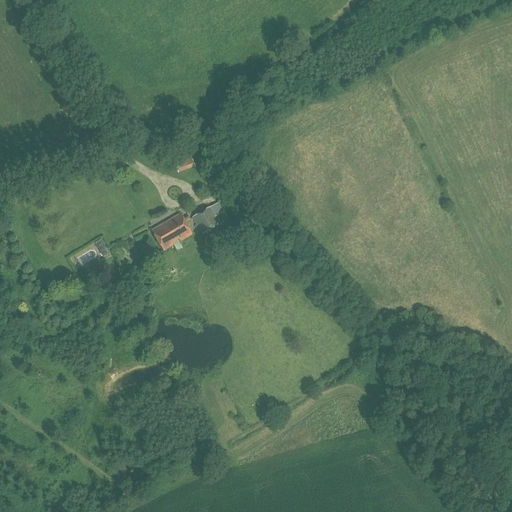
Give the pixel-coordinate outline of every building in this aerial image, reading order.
[(175,163),(179,173),(196,167),(192,157),(175,163)] [(192,217),(202,234),(221,225),(216,216),(225,210),(220,201),(211,207),(192,217)] [(255,207),(246,214),(252,222),(261,216),(255,207)] [(152,231),(164,251),(174,245),(172,243),(179,240),(180,242),(192,234),(181,214),(152,231)] [(95,243),(103,257),(110,254),(101,239),(95,243)]
